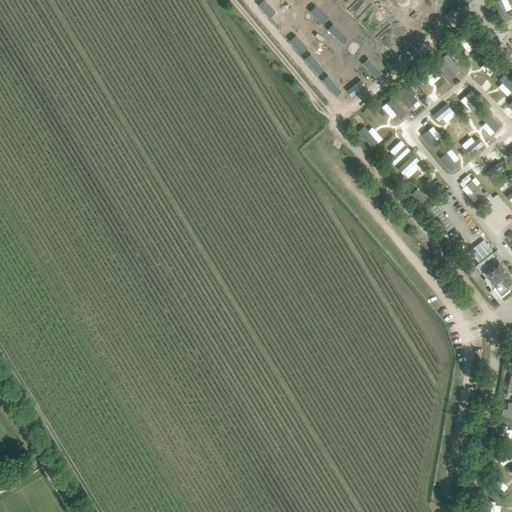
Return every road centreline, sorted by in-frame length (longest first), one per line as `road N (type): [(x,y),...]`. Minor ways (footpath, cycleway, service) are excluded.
road 1 (track): [(446,496),(466,386),(463,334),(438,289),(336,167)]
road 2 (unclassified): [(484,308),(495,353),(468,511)]
road 3 (unclassified): [(234,0),(323,106)]
